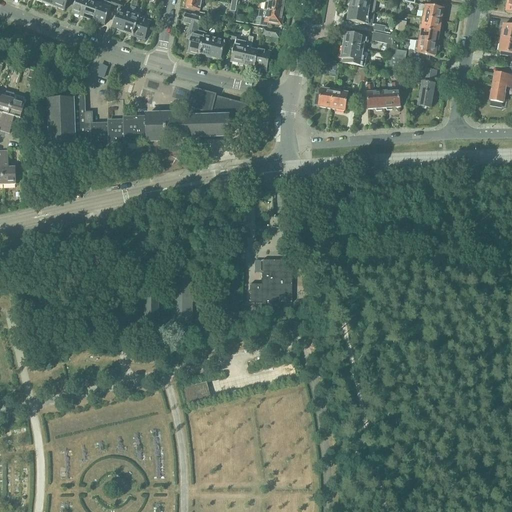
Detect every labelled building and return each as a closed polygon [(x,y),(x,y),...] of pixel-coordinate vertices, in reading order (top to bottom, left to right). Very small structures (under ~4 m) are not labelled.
[(56,0),(54,7),(65,11),(69,0),(56,0)] [(83,0),(77,0),(72,14),(83,18),(89,2),(83,0)] [(126,19),(124,26),(126,26),(124,32),(127,33),(127,35),(133,37),(134,37),(140,19),(139,19),(140,13),(135,12),(138,0),(133,0),(129,13),(127,19),(126,19)] [(187,0),(186,8),(200,11),(202,2),(207,3),(207,1),(202,0),(187,0)] [(268,0),(264,0),(263,11),(283,15),(285,3),(284,3),(269,0),(268,0)] [(350,2),(348,9),(368,13),(374,14),(376,1),(370,0),(369,0),(351,0),(351,2),(350,2)] [(89,2),(83,18),(94,22),(100,6),(89,2)] [(100,6),(94,22),(105,26),(111,7),(112,5),(105,2),(104,4),(101,3),(100,6)] [(419,5),(418,10),(425,11),(423,19),(442,22),(444,16),(442,15),(443,9),(419,5)] [(348,9),(347,15),(349,15),(347,22),(367,25),(372,26),(374,14),(368,13),(348,9)] [(259,10),(258,18),(262,18),(260,26),(267,27),(267,24),(281,26),(283,15),(263,11),(259,10)] [(112,27),(112,28),(124,32),(126,26),(124,26),(126,19),(127,19),(129,13),(125,12),(124,14),(118,12),(113,28),(112,27)] [(185,15),(183,23),(191,25),(187,39),(191,40),(187,53),(199,56),(204,37),(205,33),(198,31),(201,19),(185,15)] [(211,15),(210,23),(218,25),(220,16),(211,15)] [(140,19),(134,37),(145,41),(150,23),(140,19)] [(420,26),(419,30),(439,33),(440,27),(442,28),(442,22),(423,19),(422,26),(420,26)] [(501,31),(500,37),(501,37),(501,39),(511,40),(511,26),(503,25),(502,32),(501,31)] [(263,29),(262,36),(279,39),(280,32),(263,29)] [(419,30),(419,34),(421,34),(419,43),(438,46),(440,39),(438,39),(439,33),(419,30)] [(204,37),(199,56),(200,56),(201,56),(201,55),(209,57),(211,51),(213,51),(214,44),(215,39),(211,38),(212,35),(205,33),(204,37)] [(374,33),(372,42),(392,45),(394,37),(374,33)] [(344,39),(342,47),(362,51),(364,42),(367,43),(368,37),(346,34),(345,39),(344,39)] [(247,43),(243,65),(254,67),(253,68),(255,69),(254,69),(255,70),(259,51),(251,49),(253,38),(249,37),(247,43)] [(211,51),(209,57),(222,60),(222,59),(221,59),(225,43),(219,42),(220,40),(215,39),(214,44),(213,51),(211,51)] [(511,40),(501,39),(498,52),(500,53),(499,56),(507,57),(508,54),(511,54),(511,40)] [(236,41),(231,62),(243,65),(247,43),(236,41)] [(409,51),(408,56),(413,57),(413,58),(412,58),(412,59),(413,59),(414,59),(415,59),(416,59),(417,59),(418,60),(419,60),(420,60),(421,61),(421,60),(420,60),(420,59),(419,59),(419,58),(426,59),(427,56),(429,56),(435,57),(436,51),(437,51),(438,46),(419,43),(416,42),(415,49),(415,51),(414,52),(409,51)] [(341,60),(341,63),(346,64),(363,67),(365,57),(361,56),(362,51),(342,47),(341,54),(342,54),(341,60)] [(389,67),(388,69),(404,67),(406,52),(392,50),(389,67)] [(259,51),(255,70),(266,72),(267,70),(269,69),(269,66),(268,65),(270,53),(263,52),(259,51)] [(327,63),(325,73),(337,76),(339,65),(327,63)] [(373,64),(372,70),(387,73),(388,69),(389,67),(373,64)] [(97,75),(97,77),(103,79),(104,78),(107,69),(106,69),(107,68),(101,65),(100,67),(99,69),(99,71),(98,73),(97,75)] [(356,68),(353,84),(360,85),(360,81),(362,69),(356,68)] [(362,69),(360,81),(367,83),(369,70),(362,69)] [(423,79),(418,107),(429,109),(436,71),(425,69),(425,70),(420,69),(419,78),(423,79)] [(494,78),(490,101),(503,103),(506,87),(511,88),(511,85),(511,76),(494,74),(494,78)] [(388,92),(382,93),(383,109),(386,109),(387,111),(391,110),(392,109),(400,108),(399,84),(391,85),(387,85),(388,92)] [(373,86),(366,86),(367,110),(376,110),(376,111),(381,111),(381,109),(383,109),(382,93),(374,93),(373,86)] [(315,95),(314,106),(318,107),(331,110),(334,92),(333,91),(321,89),(320,96),(315,95)] [(334,92),(331,110),(345,112),(345,109),(346,109),(347,103),(346,102),(348,92),(334,90),(333,91),(334,92)] [(48,113),(40,113),(41,130),(41,133),(49,133),(49,145),(56,144),(57,150),(85,149),(85,144),(91,144),(92,154),(94,154),(109,154),(110,154),(109,146),(111,146),(124,145),(125,145),(125,142),(127,142),(140,141),(140,142),(140,137),(147,137),(147,142),(166,142),(166,139),(175,139),(175,138),(192,138),(193,138),(210,137),(210,138),(210,137),(227,137),(228,137),(228,131),(232,132),(232,131),(231,131),(233,124),(247,127),(246,126),(252,106),(252,107),(252,106),(198,92),(197,92),(193,91),(189,107),(193,108),(194,109),(191,119),(179,119),(179,114),(147,115),(147,118),(125,119),(125,118),(124,118),(124,121),(109,122),(109,125),(92,125),(85,125),(84,114),(84,94),(83,94),(56,95),(55,95),(55,101),(48,101),(48,113)] [(13,100),(4,132),(9,134),(14,118),(21,120),(25,104),(26,101),(24,98),(15,95),(13,100)] [(1,97),(0,100),(0,113),(3,114),(0,124),(0,131),(4,132),(13,100),(1,97)] [(8,152),(2,152),(4,186),(16,185),(15,168),(9,169),(8,152)] [(250,285),(250,303),(262,303),(262,309),(280,309),(280,303),(292,303),(292,261),(262,261),(262,285),(250,285)] [(223,273),(222,318),(232,318),(232,323),(237,323),(238,273),(223,273)] [(172,325),(192,325),(192,278),(173,278),(172,325)] [(144,326),(158,327),(158,297),(145,297),(144,326)]
